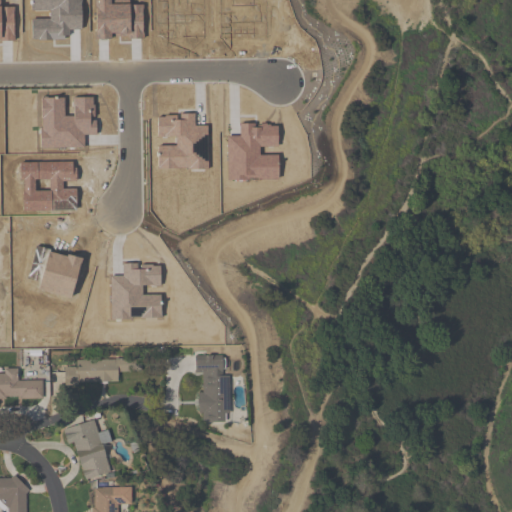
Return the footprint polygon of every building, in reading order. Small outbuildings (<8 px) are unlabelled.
[(0,0),(0,36),(174,34),(173,0),(0,0)] [(203,43),(265,42),(265,3),(245,3),(244,0),(212,0),(213,3),(203,3),(203,43)] [(192,50),(101,50),(101,44),(75,44),(75,53),(17,53),(17,114),(74,114),(127,114),(127,85),(141,85),(141,110),(192,110),(192,50)] [(277,106),(250,92),(227,140),(230,142),(219,167),(236,175),(240,167),(248,171),(254,158),(253,157),(277,106)] [(0,204),(23,205),(24,145),(0,144),(0,204)] [(175,340),(177,269),(137,268),(136,299),(105,298),(106,268),(120,268),(121,208),(86,207),(84,293),(60,293),(59,339),(175,340)] [(0,212),(0,336),(49,337),(49,275),(31,275),(31,213),(0,212)] [(229,378),(222,378),(222,358),(195,358),(195,376),(199,376),(200,424),(229,424),(229,378)] [(118,385),(118,373),(134,373),(133,361),(74,363),(74,368),(64,369),(64,386),(118,385)] [(0,399),(42,400),(42,380),(17,380),(17,367),(0,367),(0,399)] [(63,430),(67,446),(75,444),(84,481),(112,473),(101,434),(98,435),(95,422),(63,430)] [(0,478),(0,498),(7,499),(7,511),(25,511),(25,478),(0,478)] [(92,511),(120,511),(121,506),(130,506),(130,489),(93,489),(92,511)]
